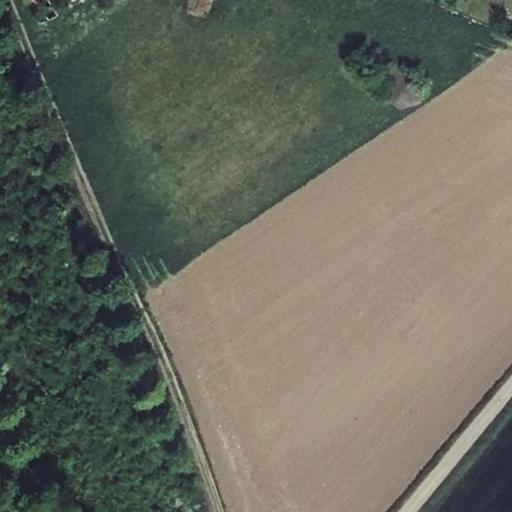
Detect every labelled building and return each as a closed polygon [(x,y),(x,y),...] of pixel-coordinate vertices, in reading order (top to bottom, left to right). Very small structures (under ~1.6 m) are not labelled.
[(46,0),(22,0),(31,12),(46,0)] [(94,3),(91,0),(79,0),(77,2),(83,10),(94,3)] [(212,0),(185,0),(181,14),(204,18),(212,0)] [(54,24),(49,16),(25,33),(30,40),(54,24)] [(423,67),(375,64),(364,84),(400,113),(435,98),(423,67)]
